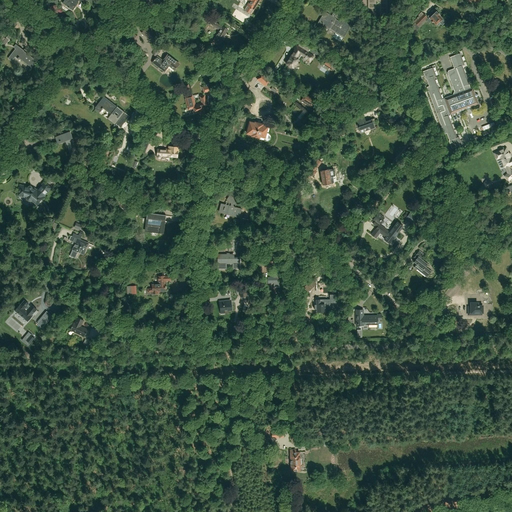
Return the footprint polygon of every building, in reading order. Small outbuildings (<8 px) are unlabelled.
[(75,6),(79,0),(85,5),(88,0),(68,0),(68,1),(66,0),(64,0),(62,3),(66,6),(66,7),(71,10),(72,10),(73,10),(75,7),(75,6)] [(249,0),(250,0),(247,6),(244,10),(251,14),(254,10),(259,0),(249,0)] [(436,25),(439,22),(442,25),(446,21),(443,19),(442,19),(439,16),(440,15),(436,11),(435,11),(434,10),(427,16),(428,17),(427,18),(428,19),(427,21),(429,23),(431,21),(432,22),(433,22),(436,25)] [(335,19),(335,18),(325,12),(316,26),(322,30),(324,26),(329,29),(330,27),(337,32),(337,33),(344,37),(355,20),(344,14),(343,16),(344,17),(341,22),(335,19)] [(410,28),(414,33),(419,28),(418,26),(427,17),(423,14),(410,28)] [(220,30),(213,42),(218,45),(221,41),(223,41),(225,38),(223,37),(228,29),(222,26),(222,27),(214,22),(212,25),(220,30)] [(150,28),(148,26),(142,33),(152,41),(157,34),(149,29),(150,28)] [(0,41),(5,46),(10,39),(6,37),(5,38),(4,37),(0,41)] [(291,55),(286,63),(293,68),(299,59),(298,59),(300,56),(310,62),(313,56),(296,46),(294,50),(295,50),(291,56),(291,55)] [(32,68),(37,61),(23,51),(22,51),(17,47),(10,56),(13,59),(15,57),(18,59),(19,58),(32,68)] [(156,56),(160,50),(157,47),(152,54),(156,56)] [(429,95),(441,127),(444,134),(446,133),(449,140),(449,141),(451,148),(461,145),(458,137),(456,138),(448,115),(449,114),(450,114),(478,104),(476,97),(477,97),(478,95),(476,94),(475,94),(472,88),(470,88),(461,66),(464,65),(459,53),(454,55),(455,55),(450,57),(454,68),(448,70),(448,72),(447,73),(455,94),(444,98),(442,99),(434,76),(435,76),(432,68),(427,69),(427,70),(423,71),(426,79),(429,86),(426,87),(429,95)] [(169,66),(174,70),(179,64),(167,55),(162,61),(157,57),(153,63),(159,67),(164,71),(169,66)] [(214,71),(205,64),(200,70),(209,77),(214,71)] [(257,79),(261,82),(265,85),(270,79),(266,76),(262,73),(257,79)] [(204,93),(211,91),(209,85),(202,87),(204,93)] [(301,101),(311,107),(315,100),(305,94),(301,101)] [(195,104),(192,95),(185,97),(188,110),(194,108),(195,113),(199,112),(200,113),(201,114),(203,114),(204,113),(203,111),(204,111),(203,106),(206,105),(205,104),(206,104),(204,95),(202,96),(200,97),(201,103),(195,104)] [(112,113),(108,118),(115,124),(113,126),(117,129),(119,126),(120,127),(129,116),(124,113),(125,112),(117,106),(104,96),(101,100),(102,101),(101,102),(100,101),(95,108),(100,112),(103,108),(104,107),(112,113)] [(359,116),(356,118),(359,128),(360,133),(365,131),(365,130),(369,128),(370,129),(375,128),(372,119),(365,121),(365,119),(360,120),(359,116)] [(250,122),(247,133),(252,135),(251,136),(259,138),(260,136),(265,137),(267,127),(263,125),(263,124),(255,122),(255,123),(250,122)] [(490,130),(470,137),(472,144),(492,137),(490,130)] [(76,153),(71,139),(72,138),(70,132),(55,137),(57,144),(65,141),(70,155),(76,153)] [(132,152),(134,146),(128,144),(126,150),(128,151),(127,156),(134,158),(136,153),(132,152)] [(179,147),(168,146),(168,149),(157,149),(157,156),(167,156),(167,157),(177,158),(178,152),(179,152),(179,147)] [(510,158),(506,148),(494,153),(497,159),(500,157),(505,167),(506,167),(508,172),(504,176),(509,180),(511,177),(511,171),(511,170),(510,170),(508,166),(511,164),(511,157),(510,158)] [(305,177),(308,179),(312,174),(313,175),(316,171),(315,171),(321,162),(318,159),(305,177)] [(58,172),(52,168),(49,173),(55,177),(58,172)] [(329,169),(320,171),(322,184),(323,184),(324,185),(329,185),(330,183),(331,183),(334,182),(333,176),(335,176),(334,169),(329,170),(329,169)] [(487,179),(480,187),(486,191),(492,183),(487,179)] [(19,184),(18,195),(26,197),(26,198),(26,199),(27,199),(27,200),(28,200),(29,200),(30,200),(31,200),(31,199),(37,204),(51,188),(44,181),(36,190),(32,187),(31,187),(32,186),(31,185),(30,184),(29,184),(28,184),(28,185),(27,186),(19,184)] [(126,208),(134,199),(127,194),(120,203),(126,208)] [(239,218),(242,209),(235,207),(236,204),(238,201),(230,195),(226,200),(232,203),(231,206),(221,203),(219,211),(239,216),(239,218)] [(411,211),(406,218),(413,223),(417,218),(413,214),(413,213),(411,211)] [(146,219),(145,231),(157,233),(163,234),(165,221),(166,216),(166,215),(147,213),(146,219)] [(394,240),(393,239),(403,226),(398,222),(390,233),(378,224),(383,217),(378,213),(373,220),(375,221),(373,224),(378,227),(372,234),(376,237),(380,232),(386,237),(385,239),(390,244),(394,240)] [(440,229),(445,223),(440,219),(435,225),(440,229)] [(429,235),(435,227),(431,225),(425,233),(429,235)] [(75,243),(72,250),(73,250),(70,256),(75,258),(78,252),(83,254),(88,243),(77,239),(72,236),(71,236),(69,240),(75,243)] [(420,250),(414,257),(415,259),(413,261),(417,264),(414,267),(426,277),(431,271),(426,266),(428,264),(423,260),(423,259),(426,255),(420,250)] [(233,255),(218,255),(218,269),(226,269),(226,263),(233,263),(233,269),(239,269),(239,258),(233,258),(233,255)] [(159,284),(152,284),(153,288),(148,289),(147,289),(148,292),(153,292),(153,294),(158,293),(158,291),(167,290),(166,286),(165,286),(165,281),(171,281),(170,275),(158,277),(158,278),(159,284)] [(270,283),(273,283),(274,287),(280,287),(280,283),(278,283),(278,275),(276,275),(276,276),(274,276),(274,278),(270,278),(270,283)] [(308,292),(313,288),(310,284),(308,286),(306,284),(303,286),(308,292)] [(239,289),(240,297),(247,296),(246,288),(239,289)] [(316,304),(314,304),(314,309),(317,308),(317,312),(324,312),(324,311),(326,311),(326,308),(329,308),(329,302),(336,302),(335,293),(328,294),(328,299),(316,299),(316,304)] [(20,305),(15,311),(27,321),(32,315),(36,310),(31,305),(29,307),(27,305),(29,304),(25,300),(21,305),(20,305)] [(231,300),(219,301),(220,311),(224,311),(224,310),(227,310),(227,311),(232,310),(231,300)] [(471,309),(471,316),(480,316),(480,315),(485,315),(485,314),(486,314),(485,307),(481,308),(480,304),(474,305),(474,309),(471,309)] [(363,316),(363,310),(356,310),(356,326),(363,325),(377,324),(377,319),(381,319),(381,315),(377,315),(377,316),(363,316)] [(43,316),(37,323),(42,328),(48,321),(43,316)] [(70,330),(84,337),(87,330),(81,326),(83,320),(77,317),(74,323),(73,323),(70,330)] [(291,450),(291,471),(300,471),(300,465),(301,464),(301,459),(299,458),(299,452),(295,452),(295,450),(291,450)]
